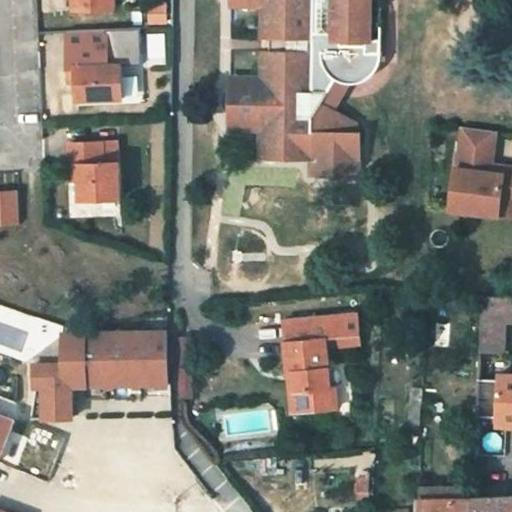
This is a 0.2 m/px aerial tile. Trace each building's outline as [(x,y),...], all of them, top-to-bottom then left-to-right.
[(80,0),(80,15),(120,15),(120,0),(80,0)] [(266,0),(266,13),(255,14),(255,27),(254,49),(246,53),(245,71),(253,77),(252,98),(250,122),(306,123),(307,92),(335,53),(347,53),(359,51),(370,45),(380,38),(389,29),(391,25),(380,24),(381,0),(266,0)] [(220,97),(252,98),(253,77),(245,71),(246,53),(254,49),(255,27),(223,27),(220,97)] [(63,66),(76,66),(77,84),(77,101),(118,99),(118,98),(119,98),(118,65),(138,64),(137,28),(67,31),(68,45),(75,45),(76,51),(68,51),(68,49),(63,49),(63,66)] [(64,83),(77,84),(76,66),(63,66),(64,83)] [(495,132),(460,129),(458,144),(493,147),(495,132)] [(66,141),(67,157),(79,157),(81,177),(81,198),(117,197),(114,141),(66,141)] [(493,147),(458,144),(456,169),(454,169),(450,212),(499,217),(505,165),(491,164),(493,147)] [(81,177),(79,157),(67,157),(68,177),(81,177)] [(511,165),(505,165),(499,217),(511,218),(511,165)] [(13,195),(0,195),(0,221),(15,221),(13,195)] [(507,297),(485,297),(482,352),(503,353),(507,297)] [(355,311),(281,317),(285,367),(290,367),(293,406),(335,403),(333,381),(325,381),(322,346),(321,334),(356,331),(355,311)] [(36,372),(37,392),(48,391),(50,421),(77,420),(74,385),(168,379),(164,322),(88,325),(88,332),(62,334),(64,370),(36,372)] [(356,331),(321,334),(322,346),(357,344),(356,331)] [(191,343),(178,344),(181,404),(194,403),(191,343)] [(293,406),(290,367),(285,367),(282,367),(286,407),(293,406)] [(500,380),(480,379),(478,416),(498,417),(498,423),(511,424),(511,373),(500,373),(500,380)] [(0,451),(14,416),(0,410),(0,451)] [(369,483),(360,483),(360,498),(369,498),(369,483)] [(422,488),(422,498),(422,499),(445,498),(454,498),(459,498),(458,487),(422,488)] [(454,498),(454,511),(473,511),(473,497),(459,498),(454,498)] [(473,497),(473,511),(511,511),(511,497),(482,497),(473,497)] [(421,511),(443,511),(443,498),(422,499),(421,511)] [(454,511),(454,498),(445,498),(443,498),(443,511),(454,511)]
